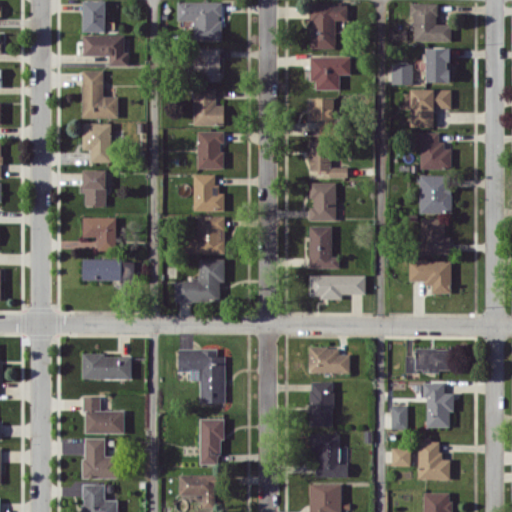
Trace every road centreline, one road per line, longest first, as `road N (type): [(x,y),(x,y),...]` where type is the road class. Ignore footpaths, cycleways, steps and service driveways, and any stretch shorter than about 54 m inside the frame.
road 1 (residential): [(0,321),(511,324)]
road 2 (residential): [(266,0),(266,511)]
road 3 (residential): [(39,0),(39,511)]
road 4 (residential): [(493,0),(493,511)]
